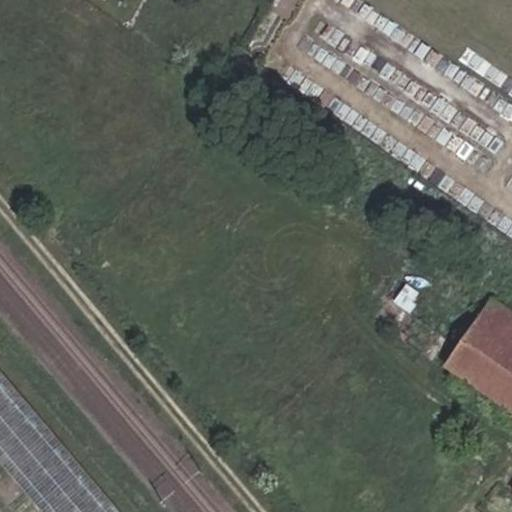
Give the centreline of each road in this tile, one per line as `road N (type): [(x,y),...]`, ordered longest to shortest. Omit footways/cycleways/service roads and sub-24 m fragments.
road 1 (tertiary): [(0,81),(333,511)]
road 2 (track): [(256,511),(0,204)]
